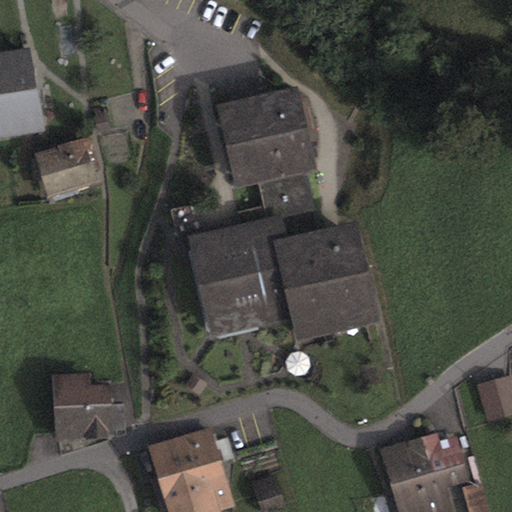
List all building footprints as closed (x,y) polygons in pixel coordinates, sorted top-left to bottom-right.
[(26,54),(0,58),(0,134),(38,127),(26,54)] [(266,226),(201,241),(197,248),(199,256),(204,260),(201,265),(203,273),(208,277),(205,282),(207,290),(212,294),(209,299),(211,307),(216,311),(213,316),(215,324),(221,328),(257,319),(260,314),(266,317),(274,315),(277,310),(282,314),(296,311),(300,329),(306,333),(314,331),(318,325),(323,329),(331,327),(334,322),(340,325),(348,323),(352,318),(357,321),(366,319),(370,312),(352,237),(345,232),(321,238),(304,167),(308,160),(305,144),(310,140),(307,131),(301,130),(294,100),(287,96),(228,110),(224,117),(239,178),(244,181),(256,178),(262,206),(247,210),(250,224),(265,221),(266,226)] [(98,170),(90,141),(41,155),(52,194),(93,182),(90,172),(98,170)] [(177,233),(201,227),(196,204),(172,210),(177,233)] [(85,377),(59,379),(62,432),(108,429),(106,388),(85,389),(85,377)] [(511,410),(511,384),(510,378),(481,386),(490,416),(511,410)] [(185,436),(154,446),(173,511),(215,511),(214,509),(230,504),(210,438),(188,445),(185,436)] [(397,494),(441,481),(465,474),(458,448),(440,453),(435,436),(385,450),(397,494)] [(264,510),(281,504),(273,478),(256,484),(264,510)] [(441,481),(397,494),(402,511),(449,511),(442,484),(441,481)] [(472,511),(488,511),(480,484),(469,489),(473,501),(470,502),(472,511)]
